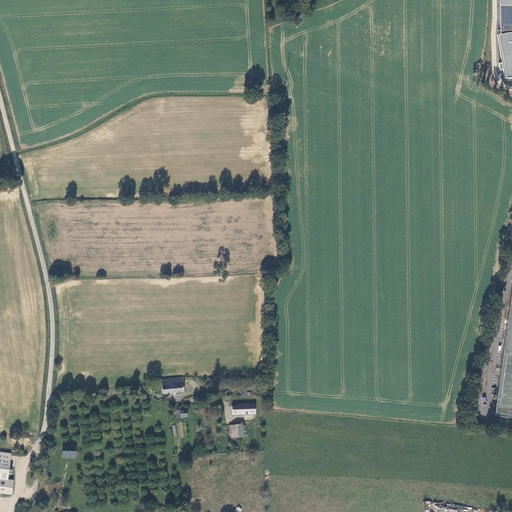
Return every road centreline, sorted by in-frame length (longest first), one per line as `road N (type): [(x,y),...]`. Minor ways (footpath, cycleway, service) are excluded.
road 1 (unclassified): [(12,511),(42,434),(52,315),(0,97)]
road 2 (unclassified): [(511,269),(477,392),(483,415),(511,423)]
